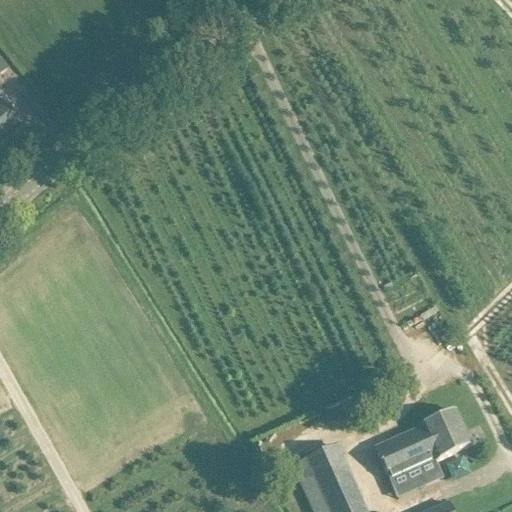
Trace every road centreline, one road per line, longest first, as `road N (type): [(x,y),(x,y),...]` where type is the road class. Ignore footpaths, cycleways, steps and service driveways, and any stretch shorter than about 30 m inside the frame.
road 1 (track): [(511,289),(425,373),(409,366),(236,12)]
road 2 (unclassified): [(0,212),(250,0)]
